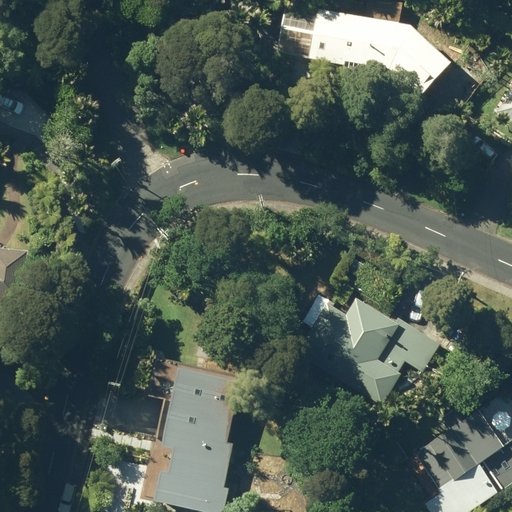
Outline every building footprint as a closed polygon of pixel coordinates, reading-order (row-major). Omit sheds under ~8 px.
[(455,64),(416,26),(300,5),(292,52),(316,56),(315,58),(351,64),(350,72),(378,77),(379,69),(394,73),(422,99),(455,64)] [(266,19),(281,25),(286,14),(271,7),(266,19)] [(304,89),(323,90),(324,68),(305,67),(304,89)] [(511,119),(511,95),(501,113),(511,119)] [(0,326),(4,327),(8,301),(24,304),(32,256),(0,250),(0,326)] [(445,345),(402,319),(399,323),(359,299),(350,316),(332,305),(301,357),(387,407),(405,375),(402,374),(408,363),(411,365),(428,374),(445,345)] [(234,468),(238,446),(233,446),(244,384),(182,371),(166,451),(181,455),(176,473),(166,472),(159,503),(202,511),(228,511),(233,490),(226,488),(231,467),(234,468)] [(511,398),(510,395),(420,455),(446,494),(429,505),(434,511),(476,511),(511,487),(511,398)] [(111,511),(116,511),(124,511),(126,494),(112,493),(111,511)]
